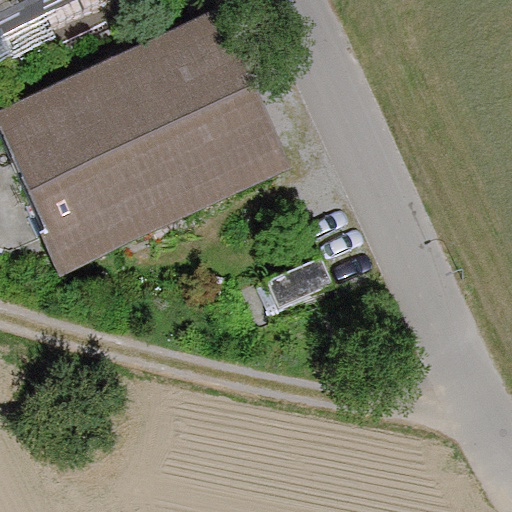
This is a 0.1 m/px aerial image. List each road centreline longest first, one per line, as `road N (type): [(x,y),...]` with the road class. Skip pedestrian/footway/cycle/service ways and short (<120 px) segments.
road 1 (residential): [(295,0),(511,461)]
road 2 (track): [(482,410),(263,384),(0,313)]
